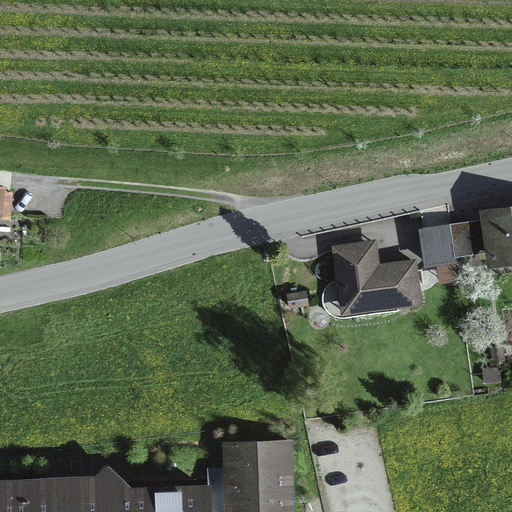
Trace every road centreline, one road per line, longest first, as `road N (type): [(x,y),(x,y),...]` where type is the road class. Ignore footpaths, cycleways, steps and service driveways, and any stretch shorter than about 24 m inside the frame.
road 1 (secondary): [(511,172),(275,219),(0,291)]
road 2 (track): [(275,219),(230,201),(0,176)]
